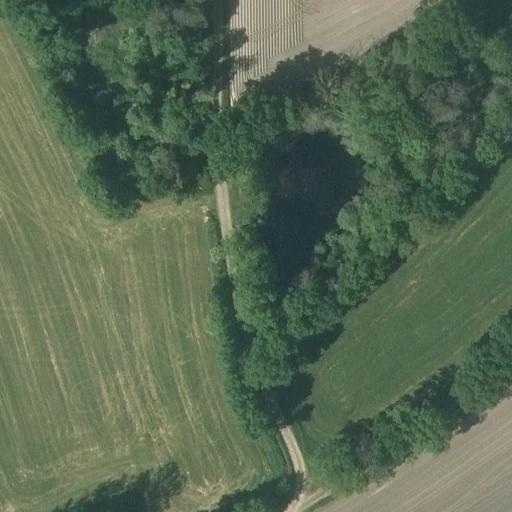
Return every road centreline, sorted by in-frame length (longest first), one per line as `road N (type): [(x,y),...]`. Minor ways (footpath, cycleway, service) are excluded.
road 1 (track): [(282,511),(305,496),(248,352),(224,247),(213,141),(221,0)]
road 2 (track): [(305,496),(511,365)]
